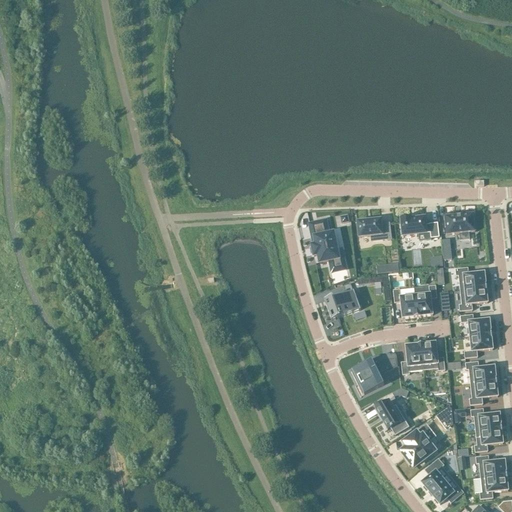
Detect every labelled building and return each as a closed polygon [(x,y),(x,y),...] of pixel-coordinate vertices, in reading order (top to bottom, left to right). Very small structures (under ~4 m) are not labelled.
[(473,216),(445,219),(447,236),(459,235),(460,242),(469,241),(468,234),(475,233),(473,216)] [(401,220),(402,237),(426,235),(426,234),(430,234),(430,239),(439,238),(437,224),(429,225),(429,226),(425,226),(424,219),(411,220),(410,219),(401,220)] [(389,224),(381,225),(381,220),(357,223),(358,239),(370,238),(371,243),(391,240),(389,224)] [(328,236),(326,226),(309,230),(312,247),(311,248),(313,258),(317,257),(318,265),(328,263),(329,269),(344,266),(341,251),(336,252),(332,235),(328,236)] [(449,241),(441,242),(444,262),(452,261),(449,241)] [(398,273),(398,265),(390,266),(391,274),(398,273)] [(484,274),(468,276),(468,270),(455,271),(456,278),(458,277),(460,292),(486,289),(486,285),(485,285),(484,274)] [(432,317),(431,301),(437,300),(435,288),(429,288),(429,295),(415,297),(417,318),(432,317)] [(487,293),(486,289),(460,292),(461,306),(459,306),(460,313),(472,312),(472,306),(487,304),(486,293),(487,293)] [(417,318),(415,297),(401,298),(400,292),(393,292),(394,305),(400,304),(402,320),(417,318)] [(332,299),(324,301),(331,322),(337,320),(340,319),(360,312),(354,293),(332,300),(332,299)] [(491,336),(489,321),(474,323),(473,317),(460,318),(461,325),(468,324),(470,338),(491,336)] [(493,351),(491,336),(470,338),(471,353),(464,353),(465,360),(478,359),(477,353),(493,351)] [(424,345),(420,345),(423,372),(438,370),(438,373),(445,372),(443,359),(437,360),(435,344),(424,345)] [(423,372),(420,345),(417,346),(405,347),(407,363),(401,364),(402,377),(409,376),(409,373),(423,372)] [(384,386),(371,361),(351,371),(363,396),(384,386)] [(478,364),(465,365),(466,372),(468,371),(470,386),(496,383),(496,379),(494,368),(478,370),(478,364)] [(497,387),(496,383),(470,386),(471,400),(469,401),(470,407),(482,406),(482,400),(498,398),(496,387),(497,387)] [(401,390),(392,394),(395,400),(401,397),(406,399),(408,393),(401,390)] [(390,430),(395,437),(409,429),(395,406),(392,408),(389,403),(375,411),(383,424),(386,429),(387,431),(390,430)] [(448,409),(443,412),(448,419),(452,416),(451,410),(448,409)] [(483,411),(470,412),(471,419),(473,418),(475,433),(502,430),(501,426),(499,415),(483,417),(483,411)] [(502,434),(502,430),(475,433),(477,447),(474,448),(475,454),(487,453),(487,447),(503,445),(502,434)] [(403,452),(402,453),(405,458),(402,459),(403,460),(409,467),(408,467),(409,468),(411,466),(413,468),(412,468),(413,469),(422,462),(420,460),(424,457),(425,459),(434,453),(434,452),(433,452),(423,438),(423,437),(420,440),(417,436),(417,435),(404,444),(405,445),(408,448),(403,452)] [(476,466),(479,465),(480,480),(507,477),(506,473),(505,462),(489,464),(488,458),(475,459),(476,466)] [(429,478),(421,485),(440,506),(454,495),(436,474),(444,467),(438,460),(424,472),(429,478)] [(480,480),(473,481),(474,495),(479,494),(480,501),(493,500),(492,494),(508,492),(507,481),(507,477),(480,480)] [(504,503),(502,504),(509,511),(511,511),(511,504),(511,502),(504,503)]
